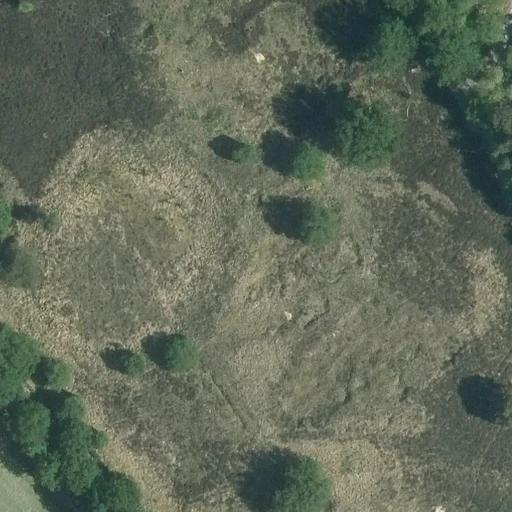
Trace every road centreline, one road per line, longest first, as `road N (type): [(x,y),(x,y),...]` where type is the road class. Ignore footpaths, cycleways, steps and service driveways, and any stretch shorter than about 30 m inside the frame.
road 1 (track): [(511,178),(422,0)]
road 2 (track): [(76,511),(0,419)]
